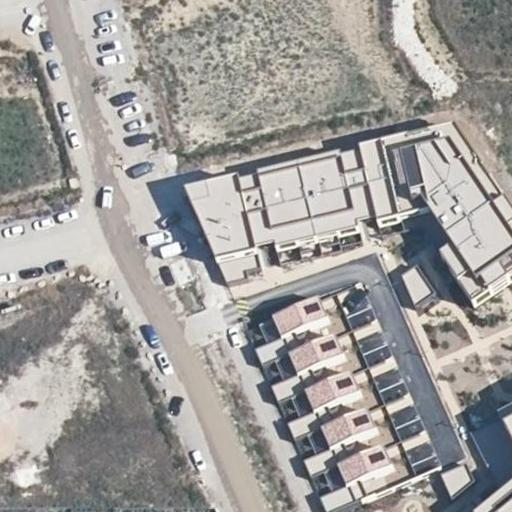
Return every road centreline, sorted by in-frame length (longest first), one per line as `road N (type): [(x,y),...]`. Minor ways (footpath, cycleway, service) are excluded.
road 1 (residential): [(114,228),(250,511)]
road 2 (residential): [(53,3),(114,228)]
